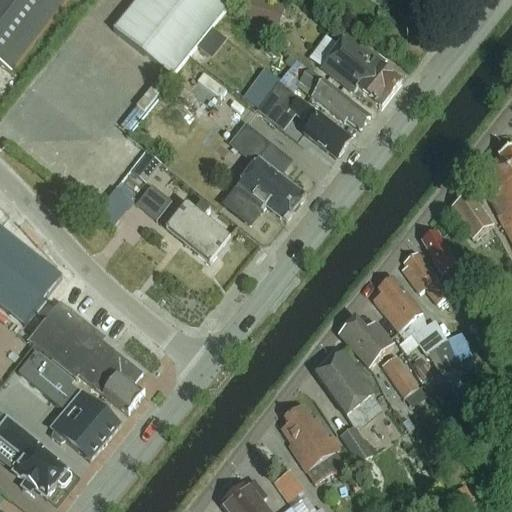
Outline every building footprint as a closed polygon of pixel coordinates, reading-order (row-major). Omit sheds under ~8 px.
[(73,0),(72,0),(0,0),(0,70),(12,79),(73,0)] [(225,0),(141,0),(113,35),(171,82),(233,6),(225,0)] [(285,9),(249,0),(243,22),(279,31),(285,9)] [(347,37),(333,57),(322,73),(354,98),(357,94),(381,113),(401,87),(381,72),(379,62),(347,37)] [(360,135),(369,123),(324,87),(326,86),(296,63),(280,85),(294,97),(302,87),(314,97),(311,102),(340,125),(343,121),(360,135)] [(275,131),(288,113),(303,125),(306,121),(312,126),(303,138),(334,163),(351,143),(298,101),(297,102),(278,88),(256,116),(275,131)] [(511,248),(511,153),(499,161),(501,165),(485,174),(497,196),(487,201),(511,248)] [(166,169),(151,156),(130,180),(145,193),(166,169)] [(285,227),(305,201),(258,163),(235,193),(263,216),(266,211),(285,227)] [(151,191),(135,210),(156,227),(172,207),(151,191)] [(451,214),(473,245),(493,231),(471,200),(451,214)] [(209,269),(229,244),(203,224),(210,215),(202,208),(195,217),(186,210),(167,235),(209,269)] [(435,271),(440,280),(446,277),(454,290),(455,290),(465,306),(475,301),(436,238),(422,247),(435,268),(435,271)] [(438,311),(450,302),(416,258),(403,269),(406,272),(402,276),(419,299),(425,295),(438,311)] [(373,306),(405,346),(411,342),(424,362),(447,347),(434,327),(426,332),(422,320),(393,283),(378,295),(381,299),(373,306)] [(129,420),(145,400),(134,391),(143,380),(56,311),(45,325),(0,289),(0,325),(76,385),(78,381),(129,420)] [(369,375),(395,351),(380,335),(372,342),(356,324),(338,340),(369,375)] [(458,367),(460,366),(473,361),(464,338),(449,344),(458,367)] [(120,430),(71,390),(73,387),(35,356),(17,378),(63,415),(67,416),(52,435),(54,437),(53,443),(59,449),(65,446),(91,467),(120,430)] [(374,400),(345,360),(343,356),(315,379),(346,423),(374,400)] [(381,372),(403,405),(417,395),(395,362),(381,372)] [(428,375),(421,366),(413,372),(420,381),(428,375)] [(337,457),(341,455),(333,442),(329,445),(319,431),(317,433),(302,412),(285,424),(289,430),(282,435),(292,450),(289,452),(315,490),(332,479),(335,480),(343,476),(344,471),(345,470),(337,457)] [(12,428),(12,427),(4,420),(0,417),(0,442),(10,431),(12,428)] [(479,447),(466,426),(453,434),(465,455),(479,447)] [(37,449),(12,428),(10,431),(0,442),(0,444),(25,464),(14,478),(25,486),(21,492),(32,502),(37,496),(47,504),(57,491),(59,492),(60,493),(66,492),(71,486),(70,480),(70,479),(70,478),(35,451),(37,449)] [(354,433),(339,443),(358,471),(373,461),(354,433)] [(491,466),(495,464),(505,459),(498,446),(484,454),(486,458),(491,466)] [(491,466),(486,458),(482,460),(481,457),(470,463),(479,479),(498,469),(495,464),(491,466)] [(245,489),(233,499),(243,511),(264,511),(261,508),(267,503),(253,486),(247,491),(245,489)] [(243,511),(233,499),(219,509),(221,511),(243,511)]
